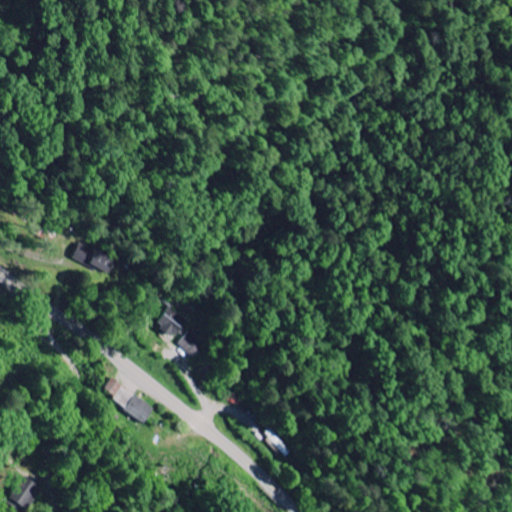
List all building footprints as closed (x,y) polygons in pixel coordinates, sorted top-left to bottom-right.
[(111,259),(76,244),(70,259),(104,274),(111,259)] [(172,341),(186,323),(166,306),(151,324),(172,341)] [(177,341),(187,358),(202,349),(192,332),(177,341)] [(98,393),(141,424),(152,410),(108,378),(98,393)] [(25,511),(38,488),(19,478),(5,503),(22,511),(25,511)]
